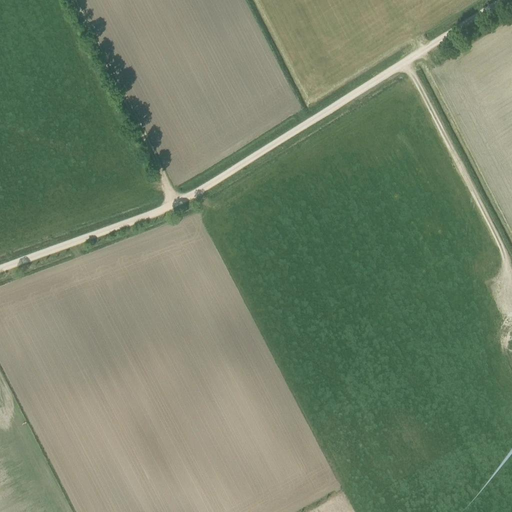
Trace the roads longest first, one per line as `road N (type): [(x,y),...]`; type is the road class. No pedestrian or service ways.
road 1 (track): [(0,276),(180,205),(511,0)]
road 2 (track): [(180,205),(71,0)]
